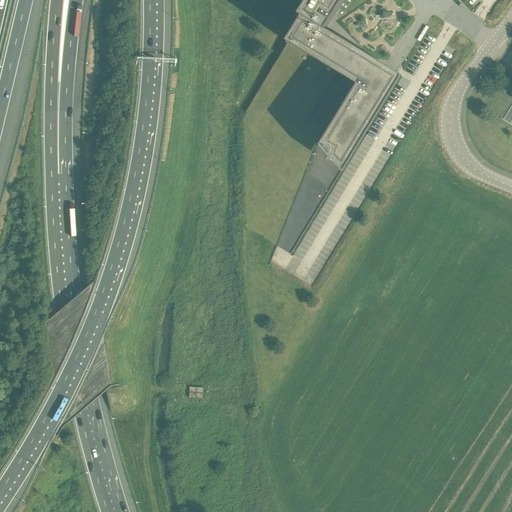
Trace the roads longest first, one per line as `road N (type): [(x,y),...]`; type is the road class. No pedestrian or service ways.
road 1 (motorway): [(0,493),(81,347),(115,253),(138,159),(149,0)]
road 2 (motorway): [(116,511),(69,304),(57,175)]
road 3 (unclassified): [(511,18),(451,108),(453,141),(466,162),(511,187)]
road 4 (motorway): [(57,175),(78,0)]
road 5 (motorway): [(57,175),(49,120),(56,0)]
